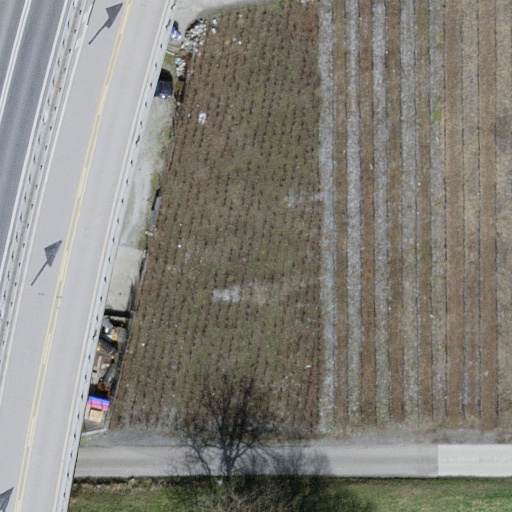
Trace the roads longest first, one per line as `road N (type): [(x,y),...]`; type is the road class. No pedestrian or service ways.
road 1 (primary): [(16,511),(85,157),(127,0)]
road 2 (unclassified): [(511,462),(0,461)]
road 3 (primary): [(28,0),(0,117)]
